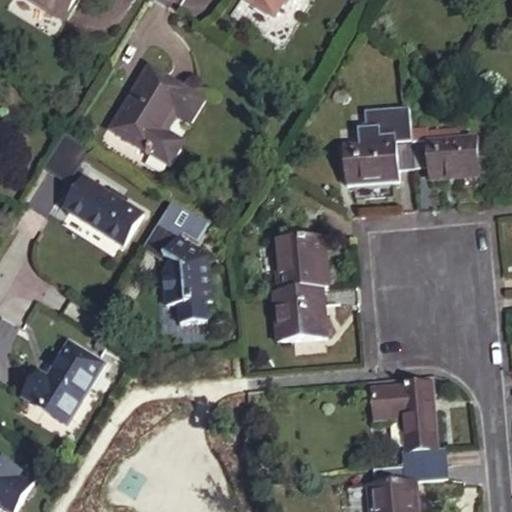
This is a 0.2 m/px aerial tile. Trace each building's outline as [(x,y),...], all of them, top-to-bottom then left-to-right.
[(24,0),(67,27),(83,0),(24,0)] [(241,0),(278,21),(290,0),(241,0)] [(177,124),(190,103),(151,78),(114,139),(152,163),(165,143),(177,124)] [(202,110),(190,103),(177,124),(189,131),(202,110)] [(415,143),(416,171),(431,170),(432,181),(481,177),(478,142),(429,144),(429,142),(415,143)] [(183,154),(165,143),(152,163),(170,174),(183,154)] [(399,172),(416,171),(415,143),(347,148),(349,188),(400,184),(399,172)] [(147,217),(86,180),(66,213),(127,250),(147,217)] [(170,268),(165,278),(167,310),(181,309),(183,327),(211,325),(209,306),(215,306),(211,258),(181,240),(184,235),(200,245),(210,227),(174,205),(160,229),(174,238),(162,257),(166,259),(165,261),(172,265),(170,268)] [(145,253),(170,268),(172,265),(165,261),(166,259),(162,257),(174,238),(160,229),(145,253)] [(325,288),(328,287),(324,237),(274,241),(277,292),(325,288)] [(277,292),(274,293),(278,341),(329,337),(325,288),(277,292)] [(84,403),(107,367),(72,345),(49,382),(42,376),(26,402),(60,423),(70,420),(81,401),(84,403)] [(429,385),(368,389),(372,421),(400,420),(405,469),(447,465),(446,448),(436,449),(429,385)] [(70,420),(60,423),(68,428),(84,403),(81,401),(70,420)] [(20,511),(39,482),(0,457),(0,511),(3,511),(5,510),(7,511),(20,511)] [(405,469),(371,472),(372,486),(366,486),(368,511),(416,511),(414,482),(448,479),(447,465),(405,469)]
